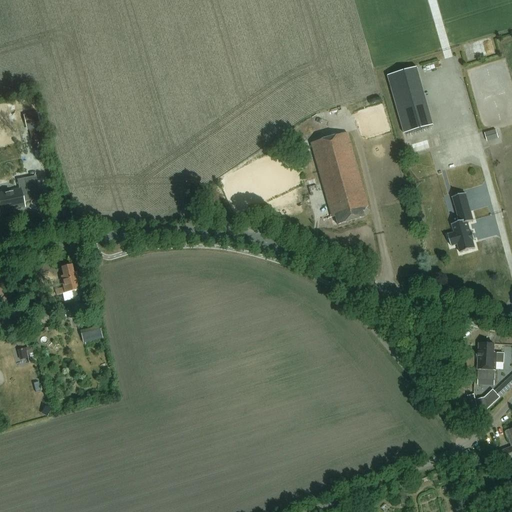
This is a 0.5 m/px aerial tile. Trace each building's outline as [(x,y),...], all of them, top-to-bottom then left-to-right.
[(434,126),(417,68),(387,77),(404,135),(434,126)] [(37,112),(23,116),(26,127),(40,123),(37,112)] [(41,128),(29,131),(32,141),(43,139),(41,128)] [(497,129),(485,133),(488,142),(500,139),(497,129)] [(362,213),(367,206),(347,133),(310,144),(330,214),(334,213),(337,226),(363,218),(362,213)] [(19,189),(0,193),(0,213),(25,209),(24,203),(41,199),(36,177),(17,181),(19,189)] [(452,228),(444,230),(449,244),(451,243),(456,242),(459,254),(473,250),(470,238),(471,238),(472,238),(470,228),(469,228),(469,229),(468,229),(465,219),(471,218),(464,193),(452,197),(457,217),(450,219),(452,228)] [(64,294),(80,290),(76,273),(73,274),(71,266),(61,269),(64,279),(61,280),(64,294)] [(81,316),(96,312),(93,302),(78,306),(81,316)] [(494,387),(495,382),(495,372),(496,372),(496,364),(503,364),(504,355),(497,354),(494,354),(495,346),(479,345),(478,371),(478,381),(478,386),(494,387)] [(491,413),(504,400),(501,397),(511,386),(511,375),(486,400),(485,398),(478,400),(480,411),(487,410),(491,413)] [(511,448),(497,454),(501,465),(511,461),(511,429),(506,432),(511,448)]
